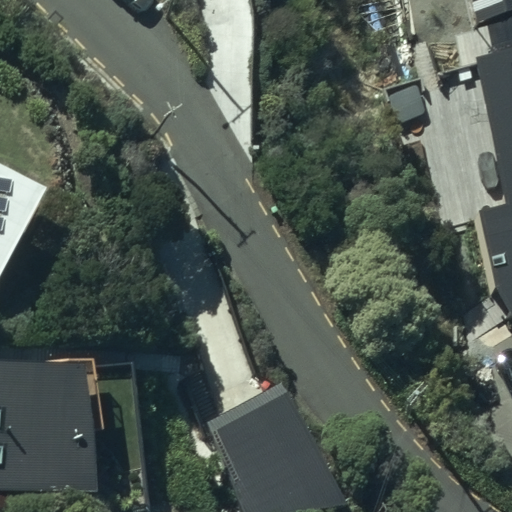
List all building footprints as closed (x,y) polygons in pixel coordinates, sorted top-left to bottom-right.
[(511,0),(459,0),(470,41),(511,30),(511,0)] [(0,274),(34,212),(0,192),(0,274)] [(511,316),(493,327),(511,360),(511,316)] [(76,377),(0,369),(0,499),(84,506),(76,377)] [(330,511),(270,393),(202,427),(237,511),(330,511)]
